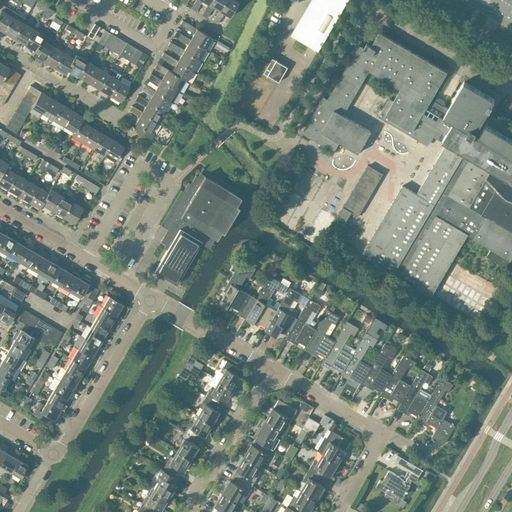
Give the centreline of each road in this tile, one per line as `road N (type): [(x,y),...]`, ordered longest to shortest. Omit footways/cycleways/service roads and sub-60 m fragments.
road 1 (residential): [(338,511),(376,436),(271,371)]
road 2 (residential): [(56,456),(151,299)]
road 3 (residential): [(151,299),(0,210)]
road 4 (residential): [(188,511),(271,371)]
road 5 (residential): [(271,371),(151,299)]
